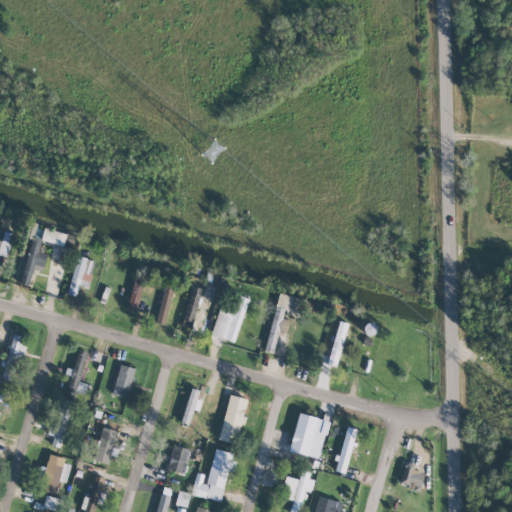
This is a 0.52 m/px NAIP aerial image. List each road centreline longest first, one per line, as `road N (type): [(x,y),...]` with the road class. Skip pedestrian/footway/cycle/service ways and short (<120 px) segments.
road 1 (tertiary): [(453,511),(443,0)]
road 2 (residential): [(452,416),(400,414),(0,306)]
road 3 (residential): [(62,326),(7,511)]
road 4 (residential): [(180,358),(135,511)]
road 5 (residential): [(290,387),(256,511)]
